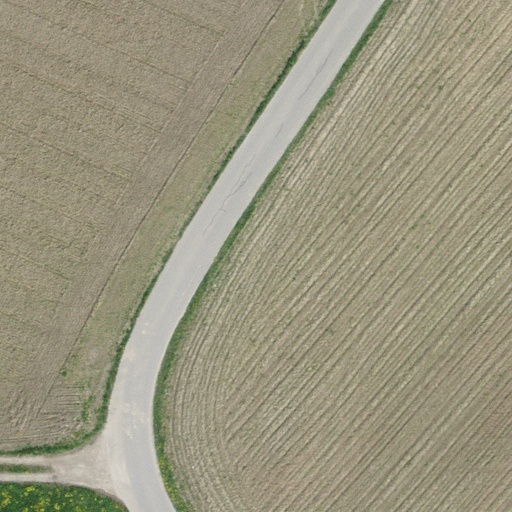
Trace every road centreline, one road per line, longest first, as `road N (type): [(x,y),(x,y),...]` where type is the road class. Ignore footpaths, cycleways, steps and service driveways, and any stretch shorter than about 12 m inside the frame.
road 1 (unclassified): [(357,0),(201,231),(125,388),(120,466),(151,511)]
road 2 (track): [(0,464),(120,466)]
